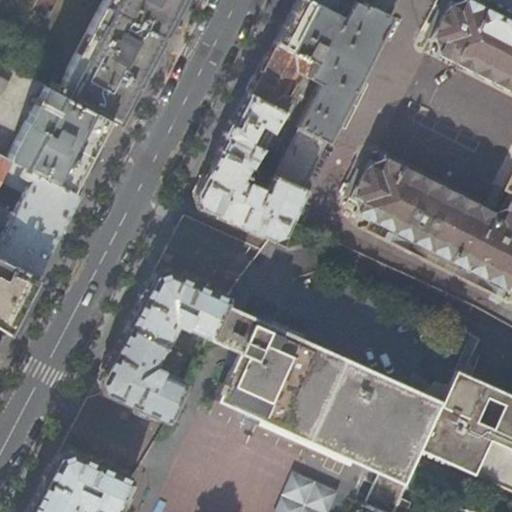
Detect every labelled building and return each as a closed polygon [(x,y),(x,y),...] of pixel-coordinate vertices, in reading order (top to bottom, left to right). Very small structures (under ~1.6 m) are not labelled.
[(102,0),(58,85),(51,81),(47,88),(105,118),(117,124),(136,86),(160,41),(181,0),(102,0)] [(393,0),(345,0),(336,15),(307,0),(293,0),(291,6),(286,15),(280,27),(272,41),(309,60),(279,109),(246,163),(248,164),(253,166),(265,171),(271,174),(298,186),(366,55),(393,0)] [(307,0),(336,15),(345,0),(307,0)] [(366,229),(506,300),(510,292),(511,292),(511,21),(469,0),(459,0),(456,6),(446,1),(428,36),(437,41),(432,52),(511,91),(511,166),(502,187),(505,189),(493,212),(381,154),(375,164),(366,160),(348,195),(356,200),(352,210),(371,220),(366,229)] [(259,67),(245,93),(279,109),(309,60),(272,41),(265,55),(259,67)] [(0,92),(2,94),(9,81),(4,78),(3,77),(0,75),(0,92)] [(68,189),(105,118),(47,88),(43,85),(37,98),(33,96),(30,101),(34,103),(5,157),(68,189)] [(246,163),(279,109),(245,93),(234,114),(217,146),(216,148),(246,163)] [(248,164),(246,163),(216,148),(202,176),(193,192),(195,200),(198,207),(268,238),(282,233),(287,219),(301,187),(298,186),(271,174),(263,190),(244,182),(240,178),(248,164)] [(0,257),(36,278),(53,246),(58,236),(79,195),(68,189),(5,157),(0,154),(0,257)] [(29,292),(36,278),(0,257),(0,328),(7,333),(18,312),(29,292)] [(139,297),(123,325),(164,347),(165,345),(175,324),(205,337),(221,303),(223,298),(224,295),(165,269),(151,274),(139,297)] [(232,302),(223,298),(221,303),(230,307),(232,302)] [(230,307),(221,303),(205,337),(237,352),(223,384),(219,382),(215,391),(219,393),(215,400),(378,473),(364,506),(378,511),(407,511),(411,506),(397,500),(418,449),(439,401),(284,331),(269,325),(230,307)] [(286,327),(271,320),(269,325),(284,331),(286,327)] [(164,347),(123,325),(106,358),(96,379),(100,393),(163,421),(182,380),(153,367),(164,347)] [(511,394),(453,369),(439,401),(418,449),(511,491),(511,394)] [(40,486),(25,511),(78,511),(82,505),(96,511),(113,511),(130,476),(71,450),(55,455),(40,486)] [(273,511),(328,511),(338,491),(291,470),(273,511)]
